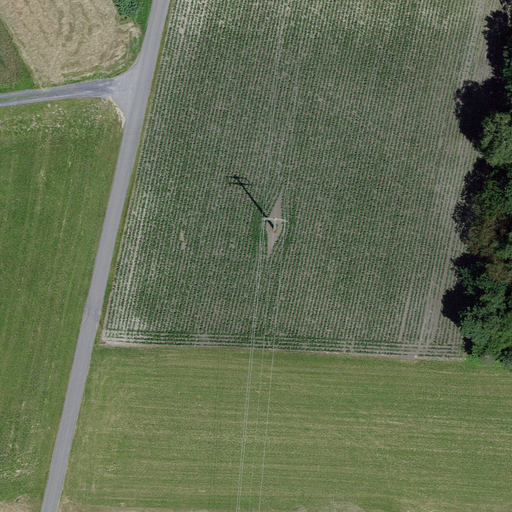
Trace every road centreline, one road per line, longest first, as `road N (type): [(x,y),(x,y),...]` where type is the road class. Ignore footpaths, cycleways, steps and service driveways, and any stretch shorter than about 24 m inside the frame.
road 1 (unclassified): [(48,511),(159,0)]
road 2 (track): [(0,107),(139,92)]
